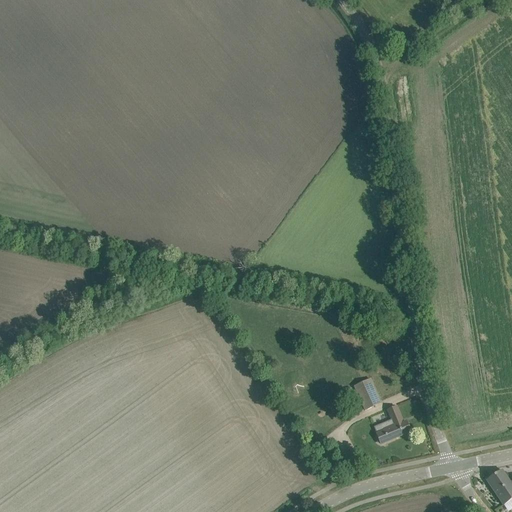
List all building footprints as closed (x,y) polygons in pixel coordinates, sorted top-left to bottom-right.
[(354,387),(364,411),(381,404),(371,380),(354,387)] [(351,389),(344,392),(347,399),(354,396),(351,389)] [(355,398),(347,401),(348,404),(348,405),(350,410),(359,406),(357,401),(356,401),(355,398)] [(392,420),(373,428),(377,437),(375,438),(378,443),(379,443),(380,444),(389,441),(410,432),(406,422),(403,424),(396,408),(388,411),(392,420)] [(381,416),(373,416),(373,425),(382,424),(381,416)] [(346,463),(359,457),(356,450),(343,455),(346,463)] [(502,471),(487,481),(503,505),(511,499),(511,482),(510,483),(502,471)]
